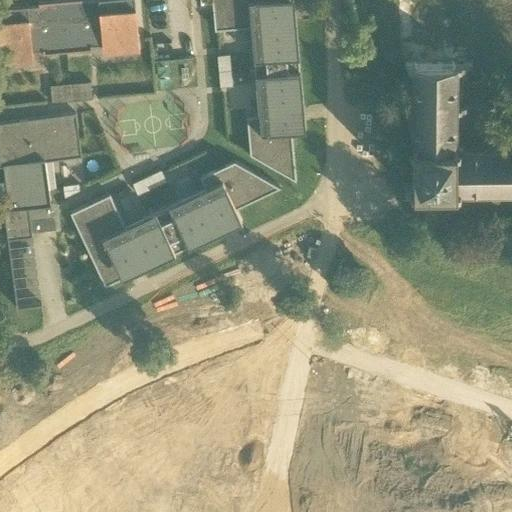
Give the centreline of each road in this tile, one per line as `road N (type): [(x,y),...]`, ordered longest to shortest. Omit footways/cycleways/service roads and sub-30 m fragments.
road 1 (residential): [(511,414),(302,344),(333,203)]
road 2 (residential): [(333,203),(46,339),(0,334)]
road 3 (residential): [(333,203),(332,0)]
road 4 (unknown): [(201,0),(217,126)]
